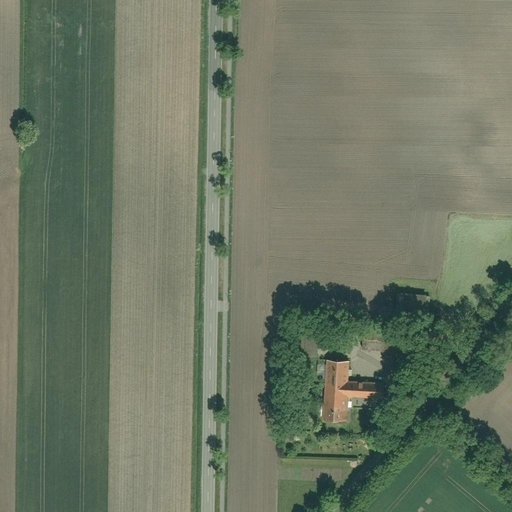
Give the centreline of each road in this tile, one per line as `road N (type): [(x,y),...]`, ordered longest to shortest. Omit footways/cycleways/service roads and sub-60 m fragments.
road 1 (tertiary): [(209,511),(216,0)]
road 2 (residential): [(511,302),(330,511)]
